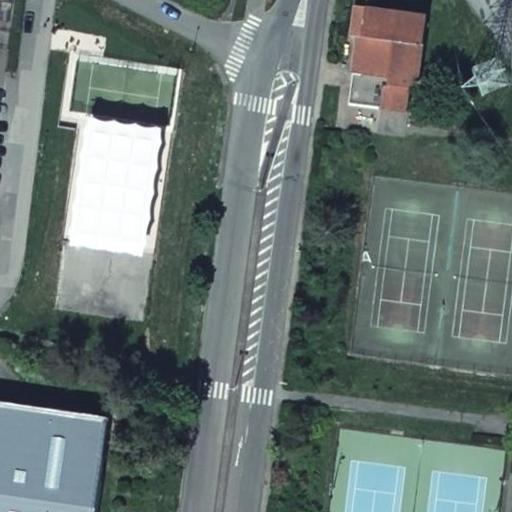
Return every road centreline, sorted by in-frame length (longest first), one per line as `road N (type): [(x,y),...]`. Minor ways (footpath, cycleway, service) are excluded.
road 1 (tertiary): [(260,53),(197,511)]
road 2 (tertiary): [(247,511),(311,66)]
road 3 (residential): [(0,252),(41,0)]
road 4 (residential): [(134,0),(260,53)]
